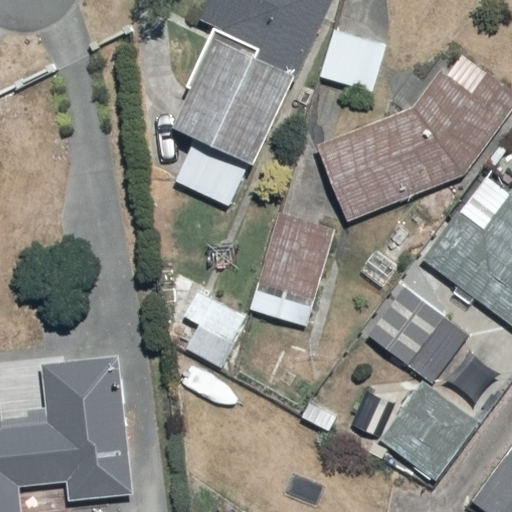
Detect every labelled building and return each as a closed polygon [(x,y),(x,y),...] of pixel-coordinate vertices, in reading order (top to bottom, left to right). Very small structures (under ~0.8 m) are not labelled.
[(190,129),(204,135),(183,181),(239,208),(337,0),(223,0),(213,23),(225,28),(196,90),(205,94),(190,129)] [(344,26),(330,77),(384,92),(397,41),(344,26)] [(511,90),(468,52),(414,112),(331,145),(363,221),(467,172),(511,121),(511,90)] [(511,173),(500,165),(432,258),(511,316),(511,173)] [(342,233),(292,213),(257,304),(308,324),(342,233)] [(415,281),(375,334),(418,366),(458,313),(415,281)] [(240,310),(212,299),(193,350),(221,360),(240,310)] [(10,400),(0,400),(0,511),(29,511),(27,484),(78,479),(80,502),(146,496),(137,392),(119,393),(116,362),(54,367),(57,405),(41,407),(42,419),(12,422),(10,400)] [(434,383),(388,435),(442,483),(488,431),(434,383)] [(511,511),(511,446),(476,499),(493,511),(511,511)]
